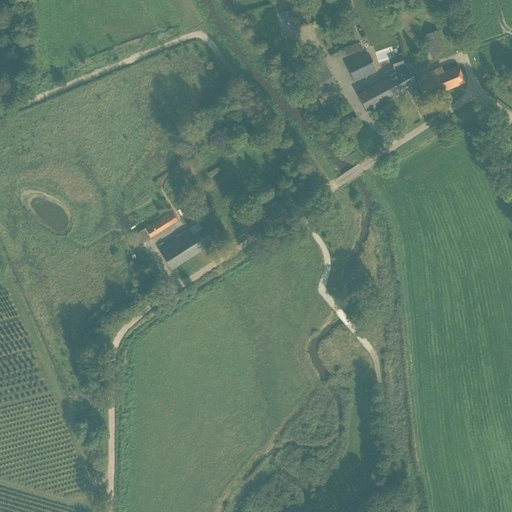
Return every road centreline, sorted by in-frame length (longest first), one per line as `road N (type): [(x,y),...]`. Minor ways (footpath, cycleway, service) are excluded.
road 1 (unclassified): [(113,388),(122,325),(475,90),(448,0)]
road 2 (track): [(14,109),(179,39),(204,36),(331,187)]
road 3 (track): [(297,211),(328,262),(322,288),(375,358),(387,468)]
road 4 (track): [(108,511),(113,388)]
